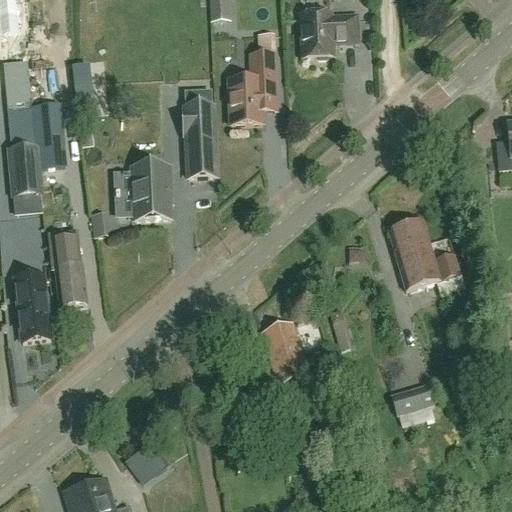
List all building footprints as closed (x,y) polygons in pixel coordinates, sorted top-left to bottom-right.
[(358,48),(356,21),(330,22),(330,19),(301,20),(303,63),(315,62),(318,65),(327,64),(329,62),(332,62),(332,49),(358,48)] [(263,55),(280,54),(279,38),(262,39),(263,55)] [(252,85),(229,86),(230,131),(262,130),(262,117),(276,116),(275,92),(274,60),(258,60),(251,61),(252,85)] [(28,87),(4,89),(7,114),(8,114),(28,112),(31,112),(28,87)] [(32,153),(6,156),(11,204),(13,204),(41,200),(43,200),(40,175),(65,173),(59,110),(31,112),(28,112),(32,153)] [(212,113),(184,114),(188,185),(216,183),(212,113)] [(511,127),(506,128),(508,146),(495,147),(498,177),(511,175),(511,127)] [(131,174),(134,226),(170,224),(169,199),(172,199),(171,184),(168,184),(168,172),(131,174)] [(113,238),(108,217),(95,219),(100,241),(113,238)] [(406,297),(460,280),(454,259),(434,265),(423,227),(388,237),(406,297)] [(77,235),(48,239),(50,254),(52,274),(54,274),(59,314),(87,311),(82,271),(81,271),(77,235)] [(369,252),(351,259),(355,271),(373,265),(369,252)] [(23,347),(49,344),(42,280),(16,283),(23,347)] [(350,354),(340,315),(330,317),(339,357),(350,354)] [(461,334),(467,333),(464,323),(458,325),(461,334)] [(278,390),(309,380),(292,328),(262,338),(278,390)] [(327,384),(315,386),(317,404),(329,402),(327,384)] [(434,410),(428,389),(390,401),(396,422),(410,418),(414,430),(434,424),(430,412),(434,410)] [(343,470),(338,444),(330,411),(311,416),(318,448),(314,449),(320,475),(343,470)] [(214,430),(217,442),(240,437),(237,425),(214,430)] [(128,511),(126,511),(113,511),(105,485),(65,497),(69,511),(128,511)]
